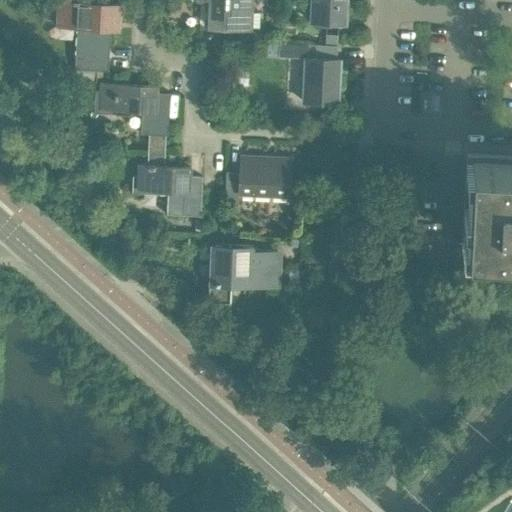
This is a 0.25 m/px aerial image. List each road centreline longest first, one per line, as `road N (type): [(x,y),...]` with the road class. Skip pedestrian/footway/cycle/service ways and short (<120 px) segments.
road 1 (tertiary): [(2,217),(320,511)]
road 2 (residential): [(139,0),(138,54),(187,54),(189,128),(362,134),(384,121)]
road 3 (residential): [(511,125),(384,121)]
road 4 (residential): [(388,11),(511,19)]
